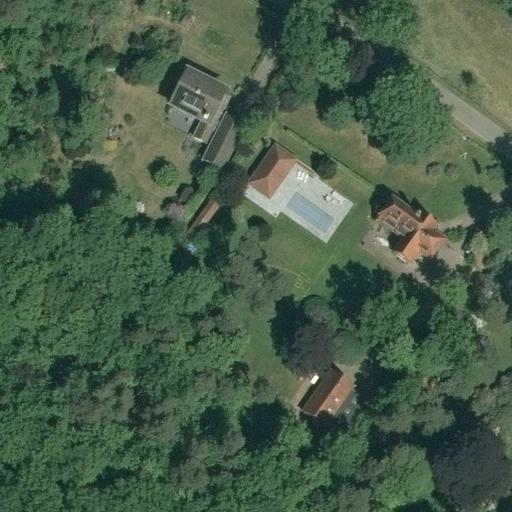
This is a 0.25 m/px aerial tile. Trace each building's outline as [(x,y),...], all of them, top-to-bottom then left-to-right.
[(170,108),(199,122),(190,139),(199,143),(209,147),(202,161),(222,171),(242,125),(221,115),(222,111),(215,108),(222,94),(186,76),(170,108)] [(275,144),(248,183),(259,191),(286,152),(275,144)] [(390,198),(376,188),(349,227),(364,237),(366,234),(393,252),(390,255),(405,265),(415,250),(428,259),(440,241),(427,232),(432,225),(417,215),(415,219),(411,217),(410,218),(387,202),(390,198)] [(219,208),(210,201),(185,235),(194,242),(219,208)] [(421,334),(439,307),(428,299),(410,326),(421,334)] [(329,372),(300,413),(324,430),(327,427),(343,438),(367,403),(351,393),(354,389),(329,372)]
